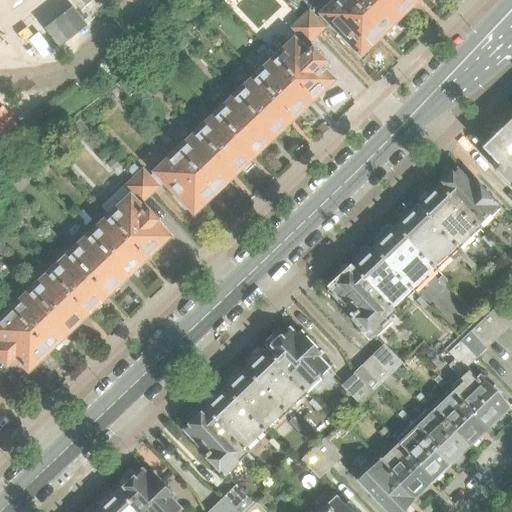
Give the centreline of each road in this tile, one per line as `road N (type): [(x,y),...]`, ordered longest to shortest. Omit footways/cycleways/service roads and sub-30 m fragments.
road 1 (residential): [(0,511),(511,8)]
road 2 (primary): [(0,141),(186,0)]
